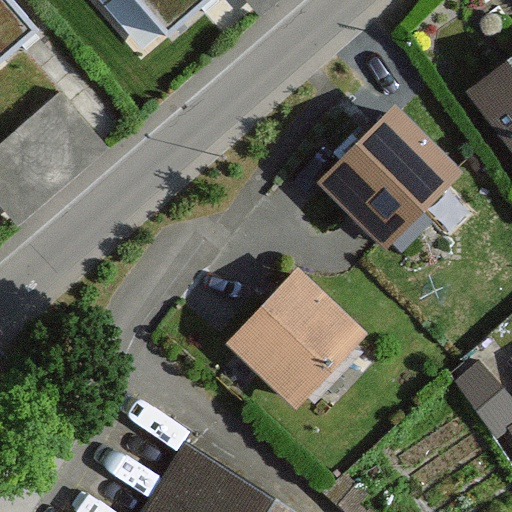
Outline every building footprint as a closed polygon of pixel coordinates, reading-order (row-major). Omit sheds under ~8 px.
[(13,0),(0,0),(0,66),(41,31),(13,0)] [(134,0),(166,37),(208,0),(134,0)] [(511,58),(469,92),(511,145),(511,58)] [(320,183),(388,251),(462,177),(394,109),(320,183)] [(299,274),(227,348),(301,418),(372,344),(299,274)] [(511,418),(499,426),(511,446),(511,418)] [(285,511),(178,450),(141,511),(285,511)]
